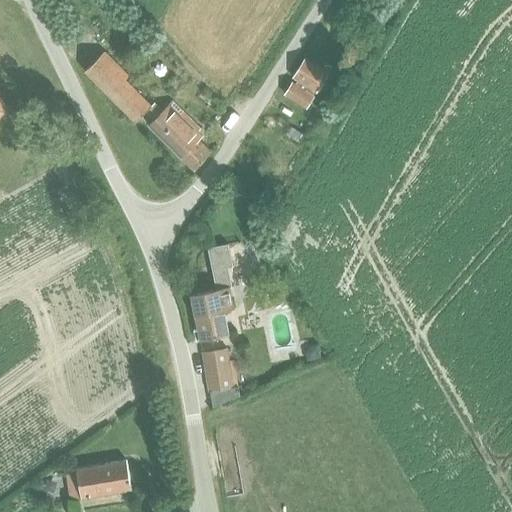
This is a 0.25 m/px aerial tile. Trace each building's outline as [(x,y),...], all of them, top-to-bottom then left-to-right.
[(134,122),(145,112),(151,106),(146,101),(125,79),(128,77),(103,52),(84,71),(134,122)] [(292,83),(285,94),(308,108),(315,97),(313,96),(316,91),(317,92),(329,73),(305,58),(293,77),(298,81),(295,85),(292,83)] [(153,120),(148,124),(194,169),(210,153),(198,141),(199,139),(195,135),(200,129),(171,101),(162,111),(154,103),(151,106),(145,112),(153,120)] [(228,179),(222,187),(229,192),(235,184),(228,179)] [(223,309),(232,307),(234,307),(230,288),(233,287),(228,268),(233,267),(228,245),(208,249),(217,290),(191,296),(201,340),(228,334),(223,309)] [(309,346),(304,353),(306,360),(320,357),(316,344),(309,346)] [(201,352),(208,391),(234,387),(233,385),(237,385),(234,366),(235,366),(234,359),(229,360),(227,348),(201,352)] [(81,498),(131,490),(126,460),(76,469),(81,498)]
